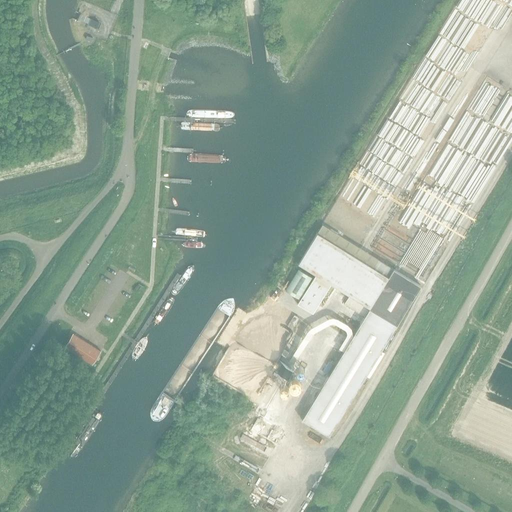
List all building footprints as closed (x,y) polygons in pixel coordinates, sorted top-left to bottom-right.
[(93,19),(91,25),(99,28),(101,22),(93,19)] [(475,47),(487,23),(483,21),(474,37),(468,34),(464,42),(475,47)] [(426,71),(434,59),(427,55),(419,67),(426,71)] [(176,170),(176,178),(193,179),(194,171),(176,170)] [(184,193),(170,193),(170,209),(184,209),(184,193)] [(418,265),(436,227),(429,224),(411,261),(418,265)] [(422,286),(379,260),(323,225),(298,264),(317,275),(299,305),(313,314),(331,284),(369,308),(348,342),(343,339),(337,347),(343,351),(302,420),(330,437),(422,286)] [(298,269),(285,291),(298,299),(312,277),(298,269)] [(317,324),(335,314),(330,305),(312,315),(317,324)] [(299,319),(295,316),(288,327),(293,330),(299,319)] [(92,364),(101,351),(73,333),(64,346),(92,364)] [(253,422),(262,427),(265,421),(257,417),(253,422)] [(270,431),(277,434),(280,428),(273,424),(270,431)] [(306,490),(304,496),(302,495),(299,504),(307,507),(313,492),(306,490)]
